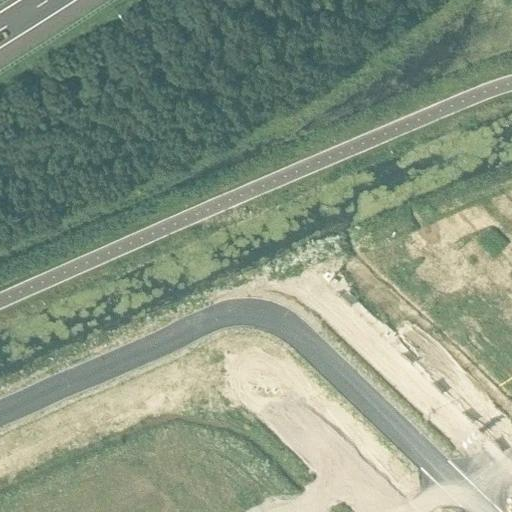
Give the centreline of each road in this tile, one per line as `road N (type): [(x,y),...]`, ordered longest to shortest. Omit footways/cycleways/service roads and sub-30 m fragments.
road 1 (unclassified): [(266,317),(287,327),(479,511)]
road 2 (unclassified): [(266,317),(226,319),(0,415)]
